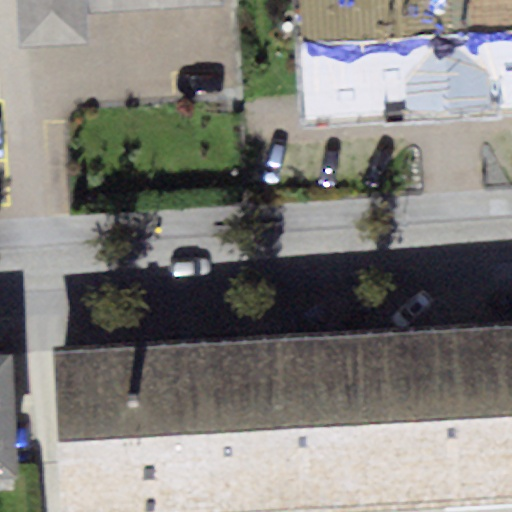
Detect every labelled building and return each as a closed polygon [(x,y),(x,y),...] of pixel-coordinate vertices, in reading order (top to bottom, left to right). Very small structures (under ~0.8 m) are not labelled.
[(14,0),(16,17),(17,49),(90,46),(88,13),(226,7),(225,0),(14,0)] [(511,0),(299,0),(306,119),(511,106),(511,0)] [(336,511),(511,502),(511,322),(296,334),(306,511),(336,511)] [(306,511),(296,334),(54,348),(63,511),(306,511)] [(14,354),(0,354),(0,480),(21,480),(14,354)]
